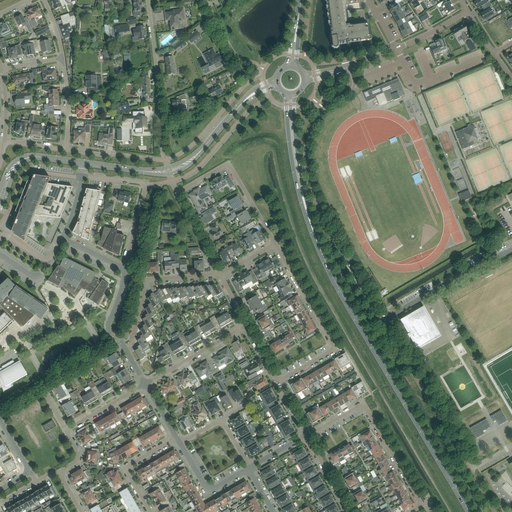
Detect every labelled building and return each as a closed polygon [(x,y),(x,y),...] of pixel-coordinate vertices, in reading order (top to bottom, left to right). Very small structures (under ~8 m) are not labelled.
[(54,8),(55,10),(65,5),(62,0),(59,2),(58,0),(50,0),(53,5),(52,6),(53,8),(54,8)] [(142,11),(141,0),(133,1),(135,11),(133,12),(134,16),(141,16),(140,11),(142,11)] [(345,13),(343,0),(326,0),(332,45),(333,46),(333,47),(334,48),(335,48),(336,48),(337,48),(338,46),(338,45),(338,44),(347,43),(347,44),(349,44),(349,43),(367,40),(366,36),(369,36),(368,28),(365,28),(365,24),(352,26),(352,21),(347,22),(346,17),(348,17),(347,13),(345,13)] [(446,15),(447,14),(448,15),(450,13),(455,10),(450,1),(448,2),(446,0),(445,0),(437,5),(439,8),(441,12),(444,11),(446,15)] [(487,3),(485,0),(477,0),(477,1),(474,3),(474,4),(475,6),(476,6),(477,8),(483,5),(485,8),(491,5),(489,1),(487,3)] [(399,9),(396,4),(388,8),(391,13),(392,13),(399,9)] [(487,11),(481,14),(482,16),(481,17),(483,20),(484,19),(484,20),(487,18),(487,19),(491,17),(490,16),(493,15),(490,9),(493,8),(491,5),(485,8),(487,11)] [(38,25),(35,19),(42,15),(39,10),(39,9),(38,9),(37,7),(32,9),(31,9),(31,10),(30,10),(29,10),(30,12),(26,14),(33,28),(38,25)] [(399,9),(392,13),(394,18),(403,13),(400,8),(399,9)] [(174,30),(178,29),(183,29),(182,20),(181,18),(184,18),(183,9),(178,10),(175,11),(175,12),(166,13),(167,21),(170,20),(171,23),(170,24),(171,30),(173,30),(173,31),(174,30)] [(425,12),(418,16),(422,22),(429,18),(425,12)] [(404,18),(404,19),(405,18),(403,13),(394,18),(397,22),(404,18)] [(61,17),(62,20),(61,20),(62,21),(64,26),(61,27),(65,38),(68,37),(72,37),(72,30),(71,30),(70,27),(75,25),(76,16),(70,18),(68,14),(61,17)] [(22,15),(15,18),(19,26),(21,25),(23,28),(30,24),(27,19),(24,20),(22,15)] [(397,22),(399,27),(406,23),(404,19),(404,18),(397,22)] [(0,35),(2,35),(1,34),(5,32),(6,33),(10,31),(7,25),(6,25),(5,24),(6,24),(5,23),(4,22),(3,22),(2,23),(1,23),(0,24),(0,35)] [(408,22),(406,23),(399,27),(402,32),(410,27),(408,22)] [(115,27),(116,33),(130,31),(129,25),(115,27)] [(465,41),(469,39),(470,39),(466,32),(467,31),(463,25),(457,29),(453,31),(454,31),(453,32),(457,38),(460,35),(463,40),(464,42),(465,41)] [(35,32),(36,37),(47,32),(44,27),(35,32)] [(137,28),(137,29),(133,30),(134,38),(139,37),(139,39),(146,39),(144,27),(137,28)] [(404,37),(413,32),(410,27),(402,32),(401,32),(404,37)] [(188,39),(192,43),(200,36),(196,31),(188,39)] [(433,46),(431,48),(431,49),(433,52),(434,55),(447,50),(446,47),(442,39),(438,40),(435,41),(435,42),(436,43),(432,44),(433,46)] [(29,45),(28,45),(23,46),(25,56),(35,54),(35,52),(39,52),(37,41),(37,40),(29,42),(29,45)] [(42,53),(44,53),(46,52),(46,53),(50,52),(50,51),(51,51),(49,41),(42,42),(42,40),(37,41),(39,52),(42,51),(42,53)] [(181,47),(185,43),(183,41),(173,48),(177,53),(182,49),(181,47)] [(15,58),(16,58),(17,58),(17,56),(21,55),(19,46),(9,47),(10,49),(8,49),(9,52),(9,53),(9,56),(10,56),(10,59),(11,59),(12,59),(14,59),(14,58),(15,58)] [(219,56),(217,57),(213,49),(209,51),(208,52),(204,54),(206,59),(207,58),(211,65),(207,67),(210,71),(216,68),(214,64),(220,61),(222,60),(219,56)] [(172,57),(170,57),(165,58),(168,75),(175,74),(174,69),(175,69),(175,64),(174,65),(172,57)] [(42,72),(43,76),(43,82),(46,82),(56,80),(56,77),(55,70),(48,71),(47,67),(38,69),(38,73),(42,72)] [(29,74),(21,75),(12,77),(14,85),(18,84),(18,85),(21,85),(21,83),(30,82),(31,86),(34,86),(33,76),(30,77),(29,74)] [(96,74),(88,74),(88,76),(86,76),(86,88),(88,88),(88,94),(90,94),(102,90),(101,76),(96,76),(96,74)] [(138,90),(137,92),(138,94),(138,95),(140,96),(141,96),(142,98),(142,100),(148,99),(148,98),(147,95),(150,95),(149,79),(148,79),(148,75),(141,75),(141,80),(143,80),(143,89),(141,89),(139,89),(138,90)] [(387,103),(393,100),(394,101),(400,98),(400,97),(405,95),(401,85),(398,79),(363,93),(367,102),(377,98),(376,97),(383,94),(387,103)] [(57,92),(57,90),(53,90),(53,85),(50,85),(50,87),(43,88),(43,91),(48,93),(49,95),(49,98),(58,98),(57,97),(59,96),(58,93),(57,92)] [(219,86),(207,93),(210,98),(222,92),(219,86)] [(30,94),(21,94),(17,95),(17,98),(15,98),(15,104),(21,104),(21,106),(25,105),(24,100),(31,99),(30,94)] [(177,100),(172,101),(173,113),(177,113),(177,115),(182,115),(181,113),(181,112),(186,112),(185,109),(187,109),(187,106),(186,106),(186,101),(188,101),(186,95),(177,98),(177,100)] [(59,99),(58,99),(58,98),(49,98),(50,104),(46,105),(44,105),(44,111),(47,111),(54,111),(54,106),(58,106),(58,103),(59,103),(59,99)] [(130,109),(128,100),(116,104),(118,109),(116,110),(117,112),(118,112),(119,113),(130,109)] [(79,109),(78,109),(77,109),(77,114),(79,114),(79,118),(93,118),(93,112),(89,112),(89,104),(79,104),(79,109)] [(133,116),(124,117),(124,123),(124,121),(135,121),(135,124),(137,124),(138,128),(135,128),(135,130),(135,134),(143,134),(143,129),(147,128),(147,124),(146,120),(146,117),(144,118),(139,118),(139,112),(132,112),(133,116)] [(27,132),(28,132),(29,124),(29,122),(29,121),(23,121),(23,124),(17,123),(17,127),(15,127),(15,132),(16,132),(16,133),(17,133),(18,134),(19,133),(20,133),(20,135),(23,135),(23,134),(24,134),(25,130),(28,130),(27,132)] [(42,126),(29,124),(28,132),(31,133),(31,134),(31,135),(40,137),(42,126)] [(74,131),(74,133),(74,137),(73,137),(73,138),(74,138),(74,142),(78,142),(79,142),(80,142),(81,142),(85,142),(85,133),(90,133),(90,125),(85,125),(85,128),(78,128),(78,131),(74,131)] [(456,132),(462,147),(465,145),(466,148),(474,145),(473,141),(478,139),(474,129),(476,129),(476,128),(475,127),(474,126),(473,126),(472,126),(471,126),(467,128),(456,132)] [(56,139),(57,133),(55,133),(55,128),(48,127),(46,138),(54,139),(56,139)] [(108,145),(108,144),(112,144),(114,129),(109,128),(108,135),(100,134),(99,143),(100,143),(101,143),(103,143),(108,144),(108,145)] [(412,176),(415,184),(422,182),(420,173),(412,176)] [(214,181),(210,183),(212,185),(211,186),(213,188),(215,190),(215,191),(219,189),(223,187),(226,185),(228,183),(229,186),(233,183),(229,175),(224,178),(226,180),(224,181),(221,177),(218,179),(218,178),(216,179),(216,178),(216,179),(215,180),(214,180),(213,180),(214,181)] [(28,181),(27,182),(15,212),(19,213),(11,233),(24,242),(26,239),(24,238),(34,215),(60,218),(68,199),(70,193),(72,188),(48,184),(50,178),(34,176),(31,182),(28,181)] [(204,199),(211,194),(207,186),(200,190),(199,189),(194,191),(195,192),(193,193),(193,194),(191,195),(193,198),(192,199),(198,209),(197,209),(199,213),(207,209),(204,205),(200,199),(203,197),(204,199)] [(73,233),(82,238),(85,239),(94,244),(97,232),(91,231),(101,192),(96,191),(86,189),(85,194),(87,194),(85,198),(84,198),(82,206),(83,207),(82,211),(81,210),(79,219),(80,219),(79,223),(78,223),(73,233)] [(118,198),(118,199),(118,201),(128,203),(129,202),(129,203),(130,199),(131,194),(124,192),(124,193),(120,193),(120,192),(115,190),(114,197),(118,198)] [(462,202),(463,201),(472,198),(469,191),(458,195),(462,202)] [(230,201),(229,202),(233,210),(230,212),(232,215),(231,215),(232,215),(235,213),(242,209),(240,205),(242,204),(238,197),(235,199),(235,198),(230,201)] [(112,212),(114,205),(106,203),(104,210),(103,213),(111,215),(110,214),(110,212),(112,212)] [(213,207),(202,214),(203,217),(202,217),(202,218),(206,225),(214,220),(211,215),(216,212),(213,207)] [(242,209),(235,213),(237,216),(242,224),(243,224),(248,221),(251,219),(246,212),(245,210),(243,211),(242,209)] [(172,229),(178,230),(179,223),(162,221),(162,226),(162,231),(167,232),(167,231),(172,231),(172,229)] [(213,232),(211,233),(214,240),(223,235),(219,228),(218,228),(216,224),(211,227),(213,232)] [(113,230),(104,227),(100,242),(99,241),(97,245),(119,256),(120,250),(124,236),(116,234),(117,231),(113,230)] [(253,230),(248,233),(252,240),(255,239),(257,244),(259,243),(260,243),(262,242),(262,241),(263,240),(258,232),(255,233),(253,230)] [(252,247),(250,242),(252,240),(248,233),(243,236),(243,237),(245,240),(242,241),(247,250),(248,249),(249,250),(251,248),(251,247),(252,247)] [(149,248),(156,250),(158,238),(152,237),(149,248)] [(232,244),(227,247),(231,253),(233,252),(236,256),(237,256),(238,256),(240,255),(240,254),(242,253),(236,244),(233,245),(232,244)] [(231,253),(227,247),(222,250),(223,251),(220,253),(226,263),(227,262),(228,262),(230,261),(230,260),(231,259),(228,255),(231,253)] [(167,258),(164,258),(164,261),(165,272),(170,272),(172,272),(172,271),(172,268),(176,268),(175,254),(174,251),(170,251),(170,255),(171,258),(167,258)] [(179,254),(175,254),(176,268),(180,268),(180,271),(182,271),(187,271),(186,260),(180,260),(179,254)] [(59,286),(61,287),(76,297),(81,290),(80,290),(82,288),(85,290),(87,291),(91,285),(93,286),(97,280),(94,277),(95,274),(64,258),(61,265),(60,267),(58,265),(50,278),(48,281),(59,287),(59,286)] [(195,262),(195,270),(203,270),(203,268),(208,267),(208,268),(209,268),(204,258),(203,258),(199,259),(199,262),(195,262)] [(282,266),(277,259),(272,262),(269,258),(263,262),(268,270),(271,268),(273,271),(282,266)] [(268,270),(263,262),(256,266),(259,270),(254,273),(258,280),(266,275),(264,272),(268,270)] [(148,273),(151,273),(155,273),(155,272),(158,272),(158,263),(147,264),(147,266),(146,266),(147,270),(148,270),(148,273)] [(248,271),(241,274),(247,284),(251,281),(253,284),(258,282),(254,275),(251,277),(248,271)] [(235,278),(238,285),(235,287),(238,293),(244,290),(242,287),(247,284),(241,274),(235,278)] [(0,332),(12,321),(13,320),(21,327),(35,314),(42,319),(49,309),(42,304),(41,306),(39,305),(40,303),(16,286),(16,287),(7,278),(6,279),(4,276),(0,282),(2,283),(0,284),(0,332)] [(275,285),(279,291),(289,285),(287,282),(287,283),(285,279),(275,285)] [(91,285),(87,291),(92,295),(89,299),(98,306),(102,298),(105,294),(104,293),(109,284),(102,280),(101,282),(97,280),(93,286),(91,285)] [(263,287),(267,293),(270,292),(268,289),(273,286),(271,282),(263,287)] [(206,285),(213,297),(216,296),(220,294),(223,292),(219,284),(216,286),(215,284),(212,286),(211,286),(210,285),(207,286),(206,285)] [(199,287),(198,286),(205,298),(208,296),(208,297),(212,295),(213,297),(206,285),(203,287),(202,285),(199,287)] [(290,288),(289,285),(279,291),(281,290),(283,293),(282,293),(281,294),(281,295),(282,297),(279,299),(281,302),(285,300),(292,296),(291,292),(292,291),(290,288)] [(181,287),(188,299),(191,298),(195,296),(197,299),(197,298),(190,286),(186,288),(185,287),(182,288),(182,287),(181,287)] [(190,286),(197,298),(199,297),(200,297),(203,295),(205,298),(198,286),(195,288),(194,286),(191,288),(190,286)] [(183,299),(187,297),(188,299),(181,287),(178,289),(177,287),(174,289),(173,288),(180,300),(183,298),(183,299)] [(160,289),(157,291),(158,292),(161,296),(163,301),(166,300),(167,300),(168,303),(172,301),(172,300),(165,288),(163,290),(161,290),(160,289)] [(180,300),(173,288),(170,290),(169,288),(166,290),(165,288),(172,300),(174,299),(175,299),(179,297),(180,300)] [(248,305),(250,308),(260,302),(258,298),(260,297),(257,292),(251,295),(253,298),(247,301),(249,304),(248,305)] [(150,295),(151,297),(147,299),(157,314),(153,308),(157,306),(157,305),(159,304),(153,293),(150,295)] [(292,296),(285,300),(289,307),(291,306),(299,301),(296,297),(293,298),(292,296)] [(154,316),(157,314),(147,299),(150,304),(147,305),(148,307),(145,309),(154,325),(151,318),(154,316)] [(291,306),(289,307),(291,312),(294,311),(302,306),(299,301),(291,306)] [(262,306),(260,302),(250,308),(251,311),(253,310),(254,313),(260,310),(261,313),(267,309),(264,304),(262,306)] [(302,306),(294,311),(297,315),(304,311),(302,306)] [(142,320),(151,335),(152,335),(148,329),(152,327),(151,326),(154,325),(145,309),(148,314),(145,316),(146,318),(142,320)] [(77,310),(73,312),(79,321),(82,319),(77,310)] [(226,314),(223,310),(220,313),(222,316),(227,325),(232,322),(227,313),(226,314)] [(257,320),(256,321),(257,324),(258,323),(260,325),(268,320),(265,315),(269,313),(268,310),(262,313),(257,316),(258,319),(256,320),(257,320)] [(410,337),(415,346),(422,342),(423,344),(434,338),(432,336),(438,333),(425,310),(421,313),(420,312),(418,313),(418,314),(402,323),(408,334),(407,335),(409,338),(410,337)] [(297,315),(294,317),(297,322),(300,320),(307,315),(304,311),(297,315)] [(300,320),(302,325),(310,320),(307,315),(300,320)] [(221,328),(227,325),(222,316),(217,319),(214,316),(212,317),(215,323),(217,321),(221,328)] [(213,324),(215,323),(212,317),(209,319),(211,323),(206,325),(211,334),(216,331),(213,324)] [(268,320),(260,325),(261,327),(260,328),(261,331),(262,330),(263,331),(265,330),(267,333),(269,332),(268,331),(270,330),(271,329),(273,328),(275,327),(273,324),(270,319),(268,320)] [(151,335),(142,320),(145,325),(142,326),(143,328),(140,330),(149,346),(147,342),(153,338),(151,335)] [(305,329),(312,325),(310,320),(302,325),(305,329)] [(202,330),(206,337),(211,334),(206,325),(204,322),(199,325),(196,326),(199,332),(202,330)] [(305,331),(304,335),(305,336),(306,338),(315,333),(314,331),(315,330),(313,325),(305,329),(306,331),(305,331)] [(196,332),(191,335),(195,343),(201,340),(197,333),(199,332),(196,326),(194,328),(196,332)] [(140,337),(141,339),(137,341),(146,356),(143,350),(147,348),(146,347),(149,346),(140,330),(142,335),(140,337)] [(195,343),(191,335),(188,331),(181,335),(184,341),(186,339),(190,346),(195,343)] [(289,335),(285,337),(289,345),(294,342),(293,340),(295,339),(291,331),(288,332),(289,335)] [(171,336),(175,344),(180,352),(185,349),(181,342),(184,341),(181,335),(180,334),(179,332),(178,332),(179,334),(177,335),(177,336),(173,339),(171,336)] [(285,337),(280,340),(285,347),(289,345),(285,337)] [(285,347),(280,340),(276,343),(280,350),(285,347)] [(144,358),(146,356),(137,341),(140,346),(137,347),(138,349),(134,351),(140,361),(144,358)] [(232,345),(236,352),(242,348),(244,352),(249,349),(247,345),(246,346),(244,342),(240,345),(238,341),(232,345)] [(171,348),(174,355),(180,352),(175,344),(170,347),(168,343),(165,344),(168,350),(171,348)] [(275,353),(280,350),(276,343),(271,345),(275,353)] [(166,351),(168,350),(165,344),(162,346),(165,350),(159,353),(161,357),(158,359),(160,363),(164,361),(170,358),(166,351)] [(216,356),(214,357),(214,359),(213,359),(218,368),(225,363),(226,365),(234,360),(228,350),(225,352),(224,351),(219,353),(220,355),(217,357),(216,356)] [(111,363),(120,358),(116,353),(110,357),(108,354),(103,357),(105,360),(108,358),(111,363)] [(345,353),(340,356),(345,366),(351,363),(348,357),(345,353)] [(335,361),(334,362),(338,368),(339,368),(340,369),(345,366),(340,356),(334,360),(335,361)] [(110,371),(112,373),(118,370),(116,367),(123,364),(120,358),(111,363),(114,368),(111,370),(110,371)] [(0,384),(1,384),(2,388),(4,393),(4,392),(13,386),(11,383),(26,374),(19,362),(15,365),(13,360),(2,367),(2,368),(0,369),(0,384)] [(334,361),(329,364),(333,372),(338,369),(338,368),(334,362),(334,361)] [(202,365),(203,366),(200,367),(199,367),(198,368),(197,369),(196,370),(200,377),(205,374),(207,377),(214,373),(207,362),(202,365)] [(249,380),(255,377),(258,375),(256,373),(260,370),(256,364),(247,369),(249,373),(246,374),(249,380)] [(328,375),(333,372),(329,364),(324,367),(328,375)] [(323,378),(328,375),(324,367),(318,370),(323,378)] [(118,374),(121,379),(129,374),(126,369),(119,373),(118,370),(112,373),(114,376),(115,376),(118,374)] [(318,370),(313,373),(318,381),(319,384),(325,381),(323,378),(318,370)] [(178,378),(176,379),(179,385),(182,384),(182,385),(186,383),(186,384),(190,382),(191,384),(194,383),(197,381),(196,379),(192,373),(189,374),(188,373),(185,375),(184,373),(181,374),(177,377),(178,378)] [(318,381),(313,373),(308,376),(312,384),(318,381)] [(129,374),(121,379),(124,385),(132,380),(129,374)] [(260,375),(247,383),(247,384),(249,386),(250,389),(253,387),(255,391),(259,389),(268,384),(264,377),(262,378),(259,380),(257,377),(261,375),(260,375)] [(303,379),(303,380),(307,386),(307,387),(312,384),(308,376),(303,379)] [(100,382),(103,386),(108,394),(113,391),(108,383),(107,383),(104,379),(103,379),(101,380),(100,382)] [(302,392),(307,389),(306,387),(307,386),(303,380),(302,380),(301,379),(296,382),(302,392)] [(170,381),(167,382),(161,386),(162,388),(159,389),(161,392),(161,393),(163,395),(165,394),(166,396),(171,394),(173,397),(179,393),(176,388),(178,387),(174,380),(171,382),(170,381)] [(52,390),(55,396),(63,391),(60,386),(64,384),(63,381),(57,384),(59,387),(52,390)] [(93,381),(90,382),(94,388),(96,386),(98,389),(97,389),(102,397),(108,394),(103,386),(100,382),(100,381),(95,384),(93,381)] [(226,390),(223,383),(221,381),(218,383),(217,383),(217,384),(218,383),(222,392),(226,390)] [(89,386),(84,389),(87,395),(92,403),(97,400),(92,392),(91,389),(94,388),(90,382),(88,384),(89,386)] [(302,392),(296,382),(290,385),(296,395),(302,392)] [(356,385),(362,395),(368,392),(362,382),(356,385)] [(356,398),(362,395),(356,385),(351,388),(352,390),(351,390),(355,397),(356,397),(356,398)] [(235,398),(237,402),(238,401),(239,402),(243,400),(242,399),(243,398),(238,390),(235,392),(233,388),(228,392),(232,399),(235,398)] [(266,392),(264,389),(258,393),(262,401),(274,394),(272,391),(271,391),(270,390),(266,392)] [(351,390),(346,393),(350,400),(355,398),(355,397),(351,390)] [(58,401),(67,396),(63,391),(55,396),(58,401)] [(346,393),(340,396),(345,403),(350,400),(346,393)] [(226,396),(225,394),(223,396),(224,397),(220,399),(224,405),(224,406),(226,408),(227,408),(231,406),(232,405),(229,401),(230,401),(229,399),(226,396)] [(276,398),(274,394),(262,401),(267,409),(273,405),(272,402),(276,400),(275,399),(276,398)] [(92,403),(87,395),(82,398),(87,406),(92,403)] [(337,395),(334,397),(335,399),(339,406),(345,403),(340,396),(338,397),(337,395)] [(141,397),(136,400),(141,409),(146,406),(147,407),(150,405),(146,398),(143,400),(141,397)] [(175,402),(177,407),(183,403),(187,401),(184,397),(175,402)] [(220,410),(217,404),(219,403),(216,397),(210,400),(212,404),(207,407),(212,415),(220,410)] [(335,399),(330,402),(334,409),(339,406),(335,399)] [(136,400),(131,403),(136,411),(137,413),(142,410),(141,409),(136,400)] [(61,406),(64,412),(73,407),(70,402),(61,406)] [(191,414),(192,416),(193,415),(195,419),(195,420),(196,420),(197,423),(202,420),(201,418),(207,415),(203,408),(201,408),(198,402),(193,405),(197,411),(196,412),(195,411),(191,414)] [(325,405),(329,412),(334,409),(330,402),(325,405)] [(136,411),(131,403),(127,406),(131,414),(136,411)] [(267,409),(265,410),(266,413),(268,412),(271,417),(283,410),(281,406),(280,407),(279,405),(275,408),(273,405),(267,409)] [(317,405),(312,408),(314,410),(312,411),(318,420),(320,419),(321,419),(324,417),(323,415),(324,415),(320,408),(319,409),(318,408),(318,407),(317,405)] [(320,408),(324,415),(329,412),(325,405),(320,408)] [(124,413),(121,415),(124,420),(127,418),(128,420),(133,417),(132,416),(131,414),(127,406),(121,409),(123,412),(124,413)] [(76,412),(73,407),(64,412),(68,417),(76,412)] [(285,416),(284,414),(285,414),(283,410),(271,417),(276,424),(282,421),(281,418),(285,416)] [(507,421),(501,410),(491,417),(494,422),(496,420),(499,426),(507,421)] [(313,424),(318,420),(312,411),(307,414),(313,424)] [(121,415),(118,416),(115,412),(110,415),(115,424),(120,421),(120,422),(124,420),(121,415)] [(186,418),(180,422),(185,431),(191,427),(191,426),(194,425),(192,421),(188,414),(184,416),(186,418)] [(105,418),(110,427),(115,424),(110,415),(105,418)] [(233,427),(234,426),(235,428),(239,426),(241,429),(237,431),(248,424),(242,415),(232,421),(233,423),(232,424),(233,427)] [(100,421),(105,429),(110,427),(105,418),(100,421)] [(476,439),(484,434),(483,431),(491,427),(486,419),(470,428),(476,439)] [(100,421),(95,424),(98,428),(95,430),(94,429),(98,435),(101,433),(100,432),(105,429),(100,421)] [(284,423),(282,421),(276,424),(280,432),(292,425),(290,422),(289,422),(288,421),(284,423)] [(52,422),(47,424),(44,426),(46,431),(55,426),(52,422)] [(158,427),(154,430),(159,438),(164,435),(161,431),(164,430),(165,431),(161,424),(158,426),(158,427)] [(243,440),(253,434),(248,424),(237,431),(238,432),(237,433),(239,436),(240,436),(241,437),(244,435),(246,438),(243,440)] [(293,430),(294,429),(292,425),(280,432),(285,440),(293,435),(292,432),(294,431),(293,430)] [(81,440),(89,435),(86,430),(87,430),(85,426),(79,430),(80,430),(82,433),(78,435),(81,440)] [(154,430),(149,433),(154,441),(159,438),(154,430)] [(370,432),(366,434),(365,431),(360,434),(361,437),(362,436),(365,441),(373,436),(370,432)] [(149,444),(154,441),(149,433),(144,436),(149,444)] [(248,449),(258,443),(255,438),(253,439),(251,435),(253,434),(243,440),(243,442),(242,442),(244,445),(245,445),(246,446),(250,444),(252,447),(248,449)] [(89,435),(81,440),(84,445),(88,443),(89,446),(95,443),(93,439),(92,440),(89,435)] [(138,438),(135,439),(138,445),(141,443),(144,447),(149,444),(144,436),(139,438),(138,437),(138,438)] [(365,441),(362,443),(365,447),(368,445),(375,441),(373,436),(365,441)] [(272,442),(268,437),(265,438),(271,448),(274,446),(272,442)] [(132,442),(128,445),(132,453),(137,451),(135,447),(138,445),(135,439),(133,441),(132,441),(132,442)] [(368,445),(370,450),(378,446),(375,441),(368,445)] [(249,451),(248,452),(250,455),(251,454),(252,456),(262,450),(261,447),(259,443),(258,443),(250,448),(248,449),(249,451)] [(344,447),(348,454),(350,457),(354,454),(355,455),(357,454),(352,444),(350,446),(349,444),(344,447)] [(123,448),(127,456),(132,453),(128,445),(123,448)] [(122,446),(117,449),(123,459),(127,456),(123,448),(122,446)] [(370,450),(373,455),(381,450),(378,446),(370,450)] [(348,454),(344,447),(339,449),(345,460),(350,457),(348,454)] [(116,448),(108,453),(109,455),(113,461),(113,462),(117,460),(117,462),(123,459),(118,451),(117,449),(116,448)] [(0,462),(8,458),(7,455),(9,454),(8,452),(7,450),(6,450),(6,449),(0,452),(0,462)] [(99,449),(92,449),(93,449),(92,452),(88,452),(87,458),(100,459),(100,453),(99,453),(99,449)] [(295,461),(297,465),(308,458),(306,459),(304,457),(306,455),(305,453),(305,452),(304,449),(303,450),(303,449),(292,455),(294,459),(295,458),(296,461),(295,461)] [(340,463),(345,460),(339,449),(334,452),(339,460),(338,460),(340,463)] [(171,451),(169,452),(174,461),(178,458),(180,461),(182,459),(177,451),(175,452),(174,450),(172,452),(171,451)] [(373,455),(376,459),(383,455),(381,450),(373,455)] [(165,456),(169,464),(174,461),(169,452),(166,453),(167,455),(165,456)] [(340,463),(338,460),(339,460),(334,452),(329,455),(332,459),(330,461),(333,467),(340,463)] [(376,459),(379,464),(386,460),(383,455),(376,459)] [(169,464),(165,456),(163,457),(162,456),(159,457),(165,466),(169,464)] [(158,460),(155,461),(160,469),(161,471),(166,468),(165,466),(159,457),(157,459),(158,460)] [(0,466),(0,467),(3,471),(15,464),(14,463),(15,463),(13,461),(12,459),(10,460),(8,458),(0,462),(0,466)] [(100,459),(87,458),(87,463),(91,464),(91,467),(90,467),(97,468),(97,464),(99,464),(100,459)] [(309,459),(308,459),(308,458),(297,465),(303,474),(313,468),(311,469),(310,466),(312,465),(311,464),(310,463),(310,462),(311,461),(309,459)] [(387,466),(389,465),(386,460),(379,464),(381,469),(379,470),(381,474),(389,469),(387,466)] [(153,461),(150,463),(155,472),(156,473),(161,471),(160,469),(155,461),(153,463),(153,461)] [(148,466),(146,467),(151,475),(152,476),(156,473),(155,472),(150,463),(147,464),(148,466)] [(262,472),(261,473),(263,476),(262,476),(264,479),(265,478),(265,479),(266,479),(267,478),(276,473),(270,463),(262,469),(263,472),(262,472)] [(15,465),(15,464),(3,471),(5,475),(3,477),(4,480),(17,473),(15,470),(17,469),(16,467),(17,466),(15,464),(15,465)] [(151,475),(146,467),(144,468),(143,467),(141,468),(146,477),(147,479),(152,476),(151,475)] [(138,475),(136,476),(140,482),(142,481),(141,480),(146,477),(141,468),(138,470),(139,471),(137,472),(138,475)] [(179,479),(186,474),(185,472),(186,471),(185,468),(176,474),(179,479)] [(306,480),(308,483),(319,477),(317,478),(315,475),(317,474),(317,473),(316,473),(316,472),(315,471),(316,471),(314,468),(313,468),(303,474),(304,477),(306,476),(307,479),(306,480)] [(81,481),(86,478),(87,479),(90,477),(87,471),(84,473),(82,469),(76,472),(81,481)] [(389,469),(381,474),(383,478),(386,482),(388,481),(396,476),(393,472),(391,473),(389,469)] [(107,474),(106,474),(108,478),(109,477),(111,482),(120,477),(117,472),(115,473),(114,470),(112,471),(107,474)] [(72,477),(69,479),(70,480),(70,481),(74,486),(77,484),(76,483),(81,481),(76,472),(71,475),(72,477)] [(347,484),(357,478),(358,477),(355,473),(354,473),(351,474),(350,472),(348,473),(346,474),(345,472),(344,473),(342,474),(343,476),(344,475),(346,477),(344,478),(347,484)] [(278,476),(276,473),(267,478),(269,481),(267,482),(267,483),(268,484),(268,485),(269,488),(270,488),(281,482),(279,479),(278,480),(277,477),(278,476)] [(186,474),(179,479),(181,483),(190,478),(189,475),(188,476),(186,474)] [(396,476),(388,481),(391,485),(399,481),(396,476)] [(120,477),(111,482),(114,487),(111,489),(113,492),(122,487),(121,487),(121,488),(119,484),(123,482),(120,477)] [(308,483),(313,492),(324,486),(322,487),(320,484),(322,483),(321,481),(321,480),(320,477),(319,478),(319,477),(308,483)] [(190,478),(181,483),(184,488),(192,483),(191,481),(192,481),(190,478)] [(353,491),(359,487),(363,485),(361,482),(360,483),(357,478),(347,484),(350,489),(352,488),(353,491)] [(391,485),(389,487),(391,491),(394,490),(401,486),(399,481),(391,485)] [(243,482),(240,483),(245,492),(250,490),(251,491),(253,490),(248,483),(247,483),(246,482),(244,483),(243,482)] [(283,485),(281,482),(270,488),(271,489),(272,487),(274,490),(272,491),(273,492),(274,493),(273,494),(274,494),(273,495),(275,497),(276,498),(287,491),(285,488),(283,489),(281,487),(283,485)] [(192,483),(184,488),(187,493),(196,487),(194,485),(193,485),(192,483)] [(236,487),(241,495),(245,492),(240,483),(238,485),(238,486),(236,487)] [(57,494),(53,486),(50,488),(48,485),(46,486),(46,485),(44,487),(44,488),(43,488),(49,497),(53,495),(54,496),(57,494)] [(150,494),(154,500),(162,495),(160,491),(162,490),(159,485),(156,487),(153,489),(152,489),(154,488),(156,491),(150,494)] [(356,499),(364,495),(368,492),(363,485),(359,487),(353,491),(355,493),(353,494),(356,499)] [(85,499),(93,495),(90,490),(91,489),(89,486),(83,489),(84,489),(86,492),(82,494),(85,499)] [(313,492),(319,502),(329,495),(327,496),(326,494),(328,492),(327,492),(326,490),(327,489),(325,486),(324,487),(324,486),(313,492)] [(401,486),(394,490),(396,495),(404,490),(401,486)] [(196,487),(187,493),(189,497),(197,493),(196,491),(197,490),(196,487)] [(231,489),(236,498),(241,495),(236,487),(234,488),(233,487),(231,489)] [(49,497),(43,488),(39,490),(44,499),(48,497),(49,498),(49,497)] [(119,493),(122,498),(130,494),(129,492),(129,491),(127,488),(125,489),(119,493)] [(227,493),(231,500),(236,498),(231,489),(228,490),(229,491),(227,493)] [(34,493),(39,502),(44,499),(39,490),(34,493)] [(404,490),(396,495),(399,499),(407,495),(404,490)] [(292,501),(287,491),(276,498),(278,497),(280,499),(278,501),(279,503),(279,504),(280,507),(281,506),(281,507),(292,501)] [(30,496),(35,505),(39,502),(34,493),(30,496)] [(197,493),(189,497),(192,502),(201,497),(200,494),(198,495),(197,493)] [(222,494),(227,503),(231,500),(227,493),(225,494),(224,493),(222,494)] [(122,498),(125,503),(133,499),(132,497),(132,496),(132,497),(130,494),(122,498)] [(218,498),(222,506),(227,503),(222,494),(219,496),(220,497),(218,498)] [(93,495),(85,499),(88,504),(91,502),(93,505),(92,506),(99,502),(97,499),(96,499),(93,495)] [(164,498),(162,495),(154,500),(157,505),(162,502),(164,505),(169,502),(166,497),(164,498)] [(324,511),(335,505),(333,506),(331,503),(333,502),(333,501),(332,500),(331,499),(332,498),(331,496),(330,496),(329,495),(319,502),(321,505),(323,504),(324,506),(323,507),(325,510),(324,511)] [(364,495),(356,499),(359,505),(361,504),(362,506),(368,503),(366,501),(367,500),(364,495)] [(407,495),(399,499),(402,504),(409,500),(407,495)] [(35,505),(30,496),(28,497),(27,496),(25,497),(26,498),(25,499),(30,507),(35,505)] [(201,497),(192,502),(195,507),(203,502),(201,500),(203,499),(201,497)] [(212,500),(217,509),(222,506),(218,498),(216,499),(215,498),(212,500)] [(20,501),(26,510),(30,507),(25,499),(23,500),(23,499),(20,500),(21,501),(20,501)] [(133,499),(125,503),(128,509),(136,504),(135,502),(133,499)] [(258,503),(257,500),(255,501),(254,499),(246,503),(249,508),(258,503)] [(208,504),(213,511),(217,509),(212,500),(210,501),(210,502),(208,504)] [(412,505),(409,500),(402,504),(406,511),(412,508),(411,506),(412,505)] [(22,511),(26,510),(20,501),(16,504),(20,511),(22,511)] [(292,501),(281,507),(283,506),(285,509),(283,510),(284,510),(284,511),(293,511),(297,510),(295,507),(294,507),(293,505),(294,504),(292,501)] [(161,511),(160,511),(172,511),(170,509),(172,508),(169,502),(164,505),(166,508),(161,511)] [(203,502),(195,507),(197,511),(198,511),(203,511),(205,506),(203,502)] [(50,511),(56,511),(63,508),(62,506),(61,506),(60,504),(57,506),(56,503),(47,508),(50,511)] [(258,503),(249,508),(251,511),(252,511),(260,508),(258,506),(260,505),(258,503)]
